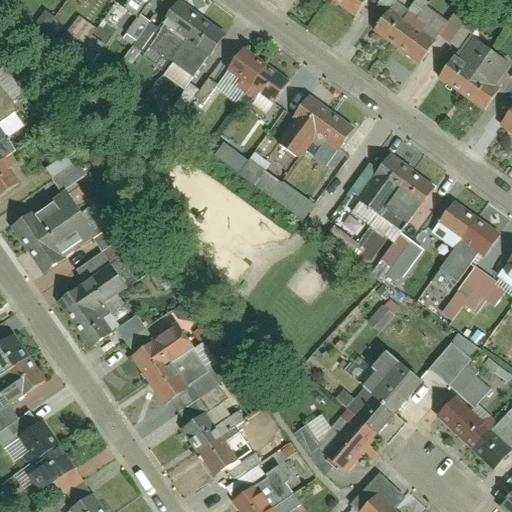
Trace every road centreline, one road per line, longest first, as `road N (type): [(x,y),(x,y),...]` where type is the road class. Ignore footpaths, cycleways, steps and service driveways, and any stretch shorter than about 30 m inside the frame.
road 1 (residential): [(237,0),(511,198)]
road 2 (residential): [(167,511),(0,257)]
